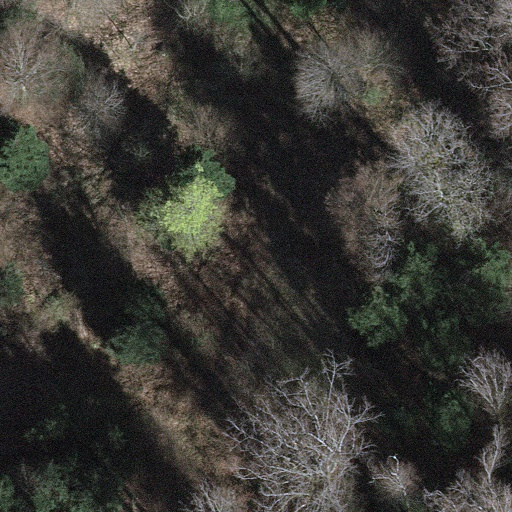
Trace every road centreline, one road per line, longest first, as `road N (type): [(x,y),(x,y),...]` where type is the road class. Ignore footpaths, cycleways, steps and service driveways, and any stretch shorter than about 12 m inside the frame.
road 1 (track): [(268,0),(252,77),(270,161),(300,278),(344,350),(413,378),(511,389)]
road 2 (track): [(511,253),(483,260),(393,231),(270,161)]
